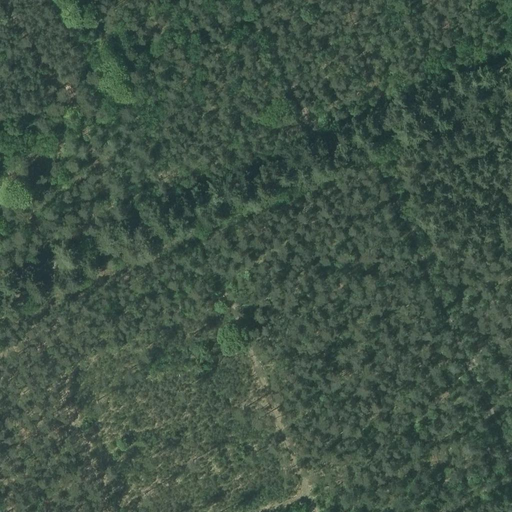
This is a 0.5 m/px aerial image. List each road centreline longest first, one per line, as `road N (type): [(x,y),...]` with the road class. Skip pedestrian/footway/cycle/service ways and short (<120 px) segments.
road 1 (unknown): [(511,463),(380,160),(312,151),(252,0)]
road 2 (track): [(84,0),(314,511)]
road 3 (track): [(0,289),(511,64)]
